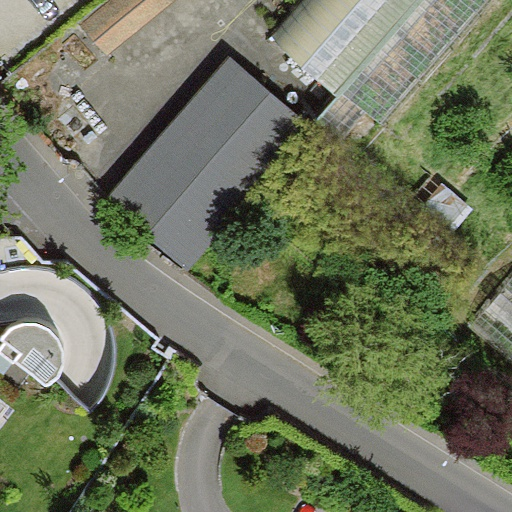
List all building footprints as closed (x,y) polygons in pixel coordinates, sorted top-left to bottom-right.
[(163,0),(101,0),(79,18),(103,49),(163,0)] [(299,0),(270,33),(331,85),(404,0),(299,0)] [(411,0),(335,91),(384,125),(489,0),(411,0)] [(307,124),(224,53),(105,192),(187,266),(307,124)] [(511,278),(474,322),(511,355),(511,278)]
